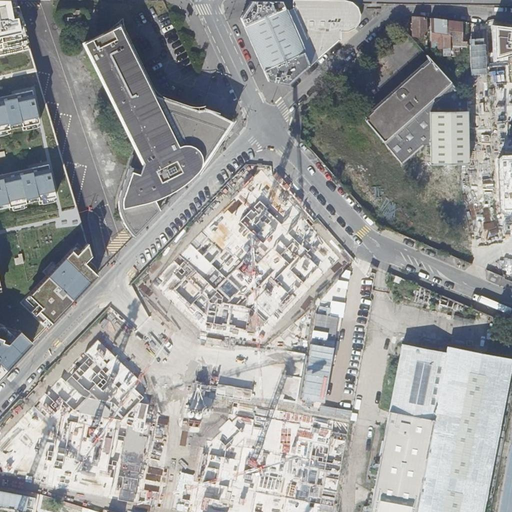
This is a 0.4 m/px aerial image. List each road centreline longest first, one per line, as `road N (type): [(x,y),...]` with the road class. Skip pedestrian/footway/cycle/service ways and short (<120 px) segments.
road 1 (unclassified): [(0,396),(263,123)]
road 2 (residential): [(263,123),(358,235),(511,299)]
road 3 (unknown): [(341,511),(389,252)]
road 4 (unknown): [(110,282),(179,347),(295,362)]
road 5 (residential): [(391,9),(263,123)]
road 6 (residential): [(263,123),(206,0)]
